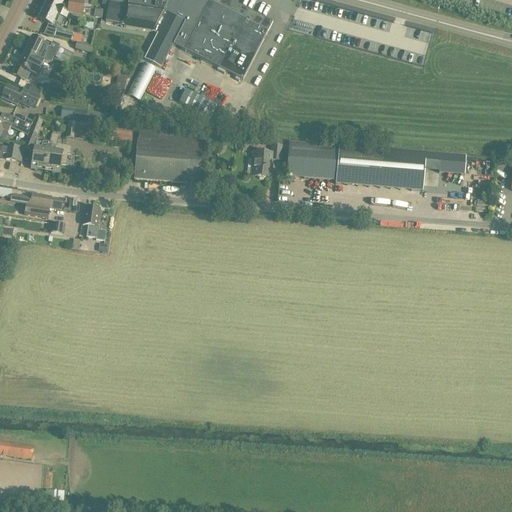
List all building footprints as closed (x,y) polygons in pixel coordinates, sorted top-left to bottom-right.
[(54,0),(48,0),(44,9),(60,17),(66,19),(68,13),(82,16),(84,3),(71,1),(68,7),(54,0)] [(104,0),(109,1),(113,2),(128,4),(128,1),(164,9),(167,4),(171,7),(174,1),(173,0),(104,0)] [(204,11),(210,0),(174,0),(174,1),(171,7),(166,17),(183,26),(173,46),(184,52),(205,11),(204,11)] [(247,10),(226,0),(210,0),(204,11),(205,11),(184,52),(216,68),(224,72),(234,77),(239,80),(242,81),(262,41),(263,41),(272,23),(271,22),(271,23),(249,11),(247,10)] [(164,11),(132,5),(128,4),(113,2),(109,1),(105,22),(124,26),(123,28),(153,33),(164,11)] [(44,9),(38,21),(51,27),(53,22),(56,24),(60,17),(44,9)] [(166,17),(144,60),(161,69),(173,46),(183,26),(166,17)] [(56,30),(54,37),(71,41),(73,35),(56,30)] [(29,47),(25,54),(37,59),(43,62),(46,55),(45,54),(48,47),(42,45),(42,44),(42,43),(43,41),(37,38),(36,41),(33,39),(31,42),(30,42),(28,46),(29,47)] [(76,44),(75,50),(94,55),(95,49),(76,44)] [(122,44),(120,52),(133,55),(134,51),(143,53),(144,49),(122,44)] [(18,63),(13,75),(24,81),(27,80),(30,74),(37,59),(25,54),(22,61),(20,64),(18,63)] [(156,70),(142,63),(126,95),(140,102),(156,70)] [(29,92),(32,94),(38,97),(43,87),(37,84),(35,89),(32,87),(29,92)] [(2,93),(1,96),(2,98),(1,99),(11,104),(9,106),(16,109),(20,101),(34,107),(36,101),(30,98),(22,95),(22,94),(7,88),(4,93),(2,93)] [(185,91),(179,104),(187,108),(209,119),(216,107),(185,91)] [(75,111),(73,123),(105,128),(107,116),(75,111)] [(12,118),(8,127),(11,129),(11,130),(19,133),(24,123),(12,118)] [(35,119),(23,149),(31,152),(42,121),(35,119)] [(0,123),(0,137),(2,132),(7,135),(10,129),(0,123)] [(68,123),(66,138),(73,140),(76,124),(68,123)] [(132,128),(111,127),(110,141),(131,143),(132,128)] [(138,141),(135,181),(185,185),(186,180),(199,181),(202,146),(188,145),(189,136),(159,133),(158,142),(157,142),(157,135),(140,134),(140,141),(138,141)] [(48,147),(45,170),(52,171),(52,173),(59,174),(60,165),(66,166),(68,155),(70,156),(71,148),(57,146),(58,137),(51,136),(49,143),(48,147)] [(33,149),(30,170),(37,171),(37,169),(45,170),(48,147),(49,143),(46,142),(42,144),(41,146),(41,150),(33,149)] [(7,146),(5,160),(21,163),(23,149),(7,146)] [(255,153),(253,177),(270,179),(272,161),(280,162),(281,147),(272,146),(272,155),(255,153)] [(288,157),(286,178),(336,182),(336,185),(380,189),(423,192),(425,172),(426,154),(383,151),(332,147),(332,152),(316,150),(289,148),(288,157)] [(119,170),(111,169),(110,179),(118,180),(119,170)] [(21,197),(20,204),(49,209),(51,198),(32,195),(31,199),(21,197)] [(47,219),(49,210),(25,207),(24,216),(47,219)] [(105,233),(97,232),(98,228),(96,228),(97,222),(98,223),(100,216),(98,215),(99,211),(85,209),(82,226),(87,227),(85,239),(95,240),(95,242),(103,243),(105,233)] [(53,223),(51,234),(65,236),(67,226),(53,223)] [(0,443),(0,456),(33,461),(35,447),(0,443)] [(48,491),(45,511),(63,511),(65,493),(48,491)]
